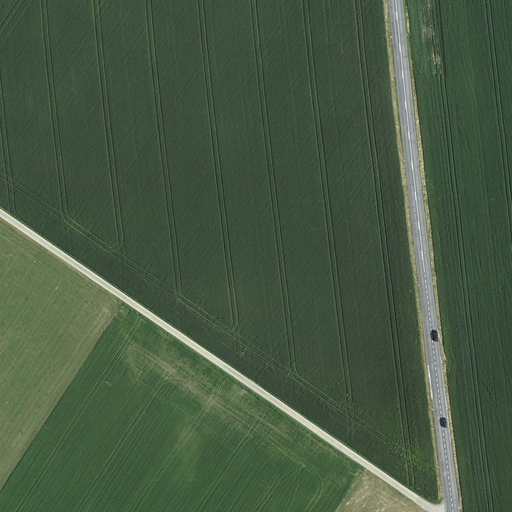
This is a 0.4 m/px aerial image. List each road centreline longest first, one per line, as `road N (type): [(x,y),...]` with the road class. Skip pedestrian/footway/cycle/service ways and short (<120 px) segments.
road 1 (unclassified): [(439,511),(0,211)]
road 2 (tertiary): [(452,511),(395,0)]
